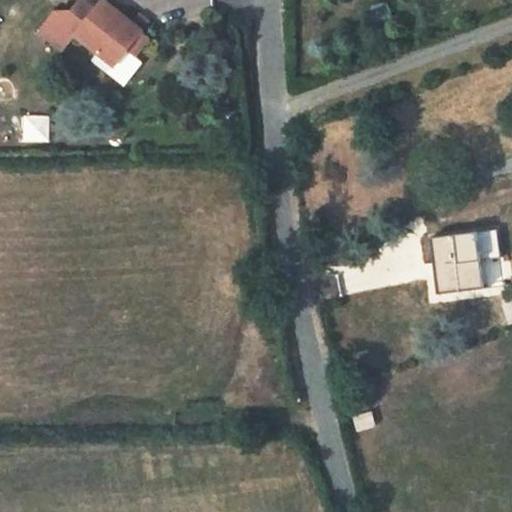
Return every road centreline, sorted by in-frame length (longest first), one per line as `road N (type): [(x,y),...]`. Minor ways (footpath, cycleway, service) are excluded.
road 1 (tertiary): [(266,0),(268,100),(303,333),(351,511)]
road 2 (unknown): [(268,100),(511,40)]
